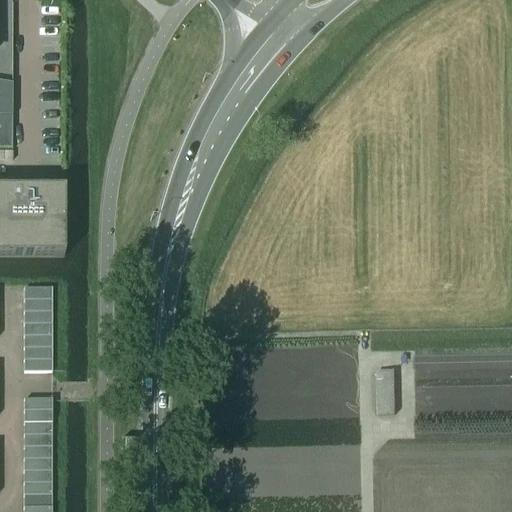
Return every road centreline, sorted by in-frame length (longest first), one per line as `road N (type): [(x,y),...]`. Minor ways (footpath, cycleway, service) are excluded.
road 1 (primary): [(154,511),(161,291),(200,162)]
road 2 (primary): [(274,44),(200,162)]
